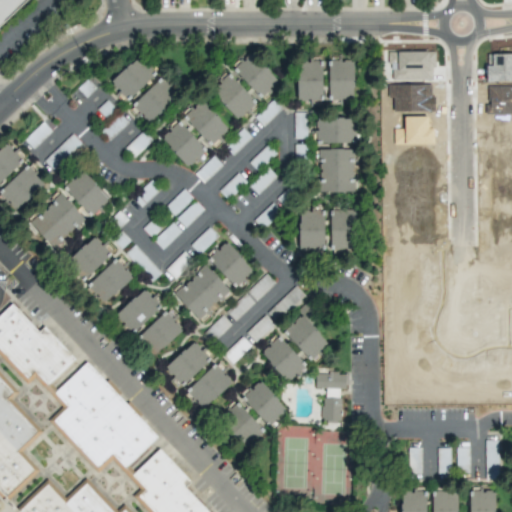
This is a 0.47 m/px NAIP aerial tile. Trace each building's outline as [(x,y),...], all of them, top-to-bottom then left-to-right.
[(0,0),(27,0),(0,26),(0,0)] [(433,51),(387,51),(388,80),(433,80),(433,51)] [(277,81),(250,52),(232,69),(260,98),(277,81)] [(485,81),(511,81),(511,54),(485,54),(485,81)] [(156,73),(138,55),(110,82),(128,100),(156,73)] [(352,59),(327,59),(328,100),(353,99),(352,59)] [(295,100),(321,101),(321,60),(307,60),(307,63),(296,62),(295,100)] [(255,100),(226,74),(210,92),(238,119),(255,100)] [(148,123),(178,95),(160,77),(131,104),(148,123)] [(182,117),(212,145),(228,127),(198,99),(182,117)] [(306,112),(293,112),(293,138),(306,139),(306,112)] [(354,143),(353,118),(315,118),(316,143),(354,143)] [(159,137),(186,167),(205,150),(177,120),(159,137)] [(23,139),(32,148),(51,131),(42,122),(23,139)] [(250,138),(242,128),(223,145),(232,155),(250,138)] [(81,144),(71,134),(43,161),(52,171),(81,144)] [(0,146),(0,180),(22,160),(5,142),(0,146)] [(256,171),(275,154),(267,144),(248,162),(256,171)] [(318,192),(353,192),(353,149),(318,149),(318,192)] [(202,183),(221,165),(213,156),(194,173),(202,183)] [(0,188),(0,195),(13,211),(44,184),(27,165),(0,188)] [(63,185),(86,215),(106,200),(83,170),(63,185)] [(28,223),(53,248),(83,218),(59,193),(28,223)] [(202,210),(194,201),(176,218),(184,227),(202,210)] [(298,252),(323,251),(323,210),(298,210),(298,252)] [(329,251),(354,251),(353,210),(329,210),(329,251)] [(161,249),(180,232),(171,222),(152,240),(161,249)] [(82,281),(110,254),(93,236),(65,263),(82,281)] [(252,270),(225,241),(207,258),(234,287),(252,270)] [(124,253),(150,282),(160,273),(134,245),(124,253)] [(186,266),(180,260),(185,256),(182,253),(165,269),(174,278),(186,266)] [(85,285),(103,304),(132,277),(115,258),(85,285)] [(199,321),(230,292),(204,264),(173,294),(199,321)] [(131,334),(160,307),(143,288),(113,316),(131,334)] [(327,343),(307,322),(315,314),(305,303),(297,311),(300,314),(282,332),(309,360),(327,343)] [(165,310),(136,338),(153,356),(183,328),(165,310)] [(44,339),(80,379),(87,373),(159,449),(154,453),(191,496),(187,499),(198,511),(7,511),(0,503),(0,329),(15,316),(39,343),(44,339)] [(263,316),(246,333),(254,342),(271,325),(263,316)] [(305,365),(277,336),(259,353),(286,382),(305,365)] [(210,359),(193,340),(164,367),(181,386),(210,359)] [(204,409),(231,381),(213,363),(185,392),(204,409)] [(339,421),(339,389),(345,389),(345,373),(314,373),(314,388),(322,388),(321,421),(339,421)] [(241,397),(267,426),(285,409),(259,381),(241,397)] [(246,447),(263,430),(233,402),(217,419),(246,447)] [(497,440),(485,440),(485,475),(497,475),(497,440)] [(408,474),(420,473),(420,447),(408,448),(408,474)] [(449,470),(449,448),(437,448),(436,470),(449,470)] [(468,511),(494,511),(494,489),(468,490),(468,511)] [(399,511),(424,511),(425,497),(431,497),(430,511),(456,511),(456,491),(400,491),(399,511)]
